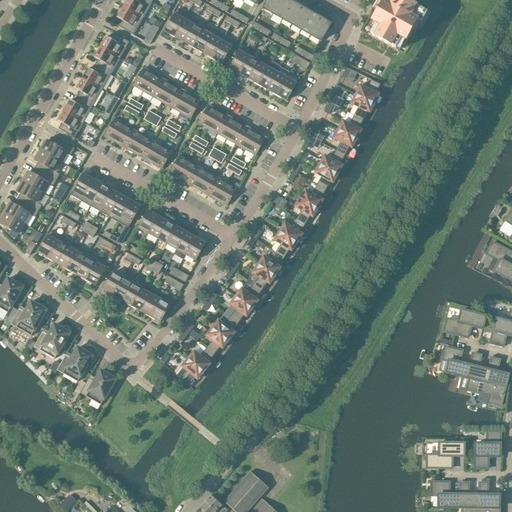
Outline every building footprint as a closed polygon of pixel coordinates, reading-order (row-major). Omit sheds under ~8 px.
[(152,3),(146,0),(126,0),(125,1),(126,2),(123,7),(142,19),(152,3)] [(281,0),(267,0),(263,9),(273,15),(281,0)] [(292,3),(287,0),(281,0),(273,15),(282,20),(292,3)] [(400,0),(378,0),(383,2),(371,22),(375,25),(370,34),(395,49),(401,39),(405,42),(411,31),(415,34),(420,24),(427,13),(410,4),(407,9),(405,8),(407,5),(402,2),(400,4),(398,3),(400,0)] [(302,8),(301,7),(301,8),(298,6),(299,6),(298,5),(298,6),(292,3),(282,20),(292,25),(302,8)] [(214,9),(208,6),(206,10),(212,14),(214,9)] [(142,19),(123,7),(119,13),(117,17),(117,18),(120,20),(117,26),(133,35),(142,19)] [(311,13),(302,8),(292,25),(301,31),(311,13)] [(218,18),(221,13),(214,9),(212,14),(218,18)] [(186,15),(176,10),(164,31),(173,37),(174,37),(186,15)] [(321,18),(320,18),(317,17),(317,16),(316,16),(311,13),(301,31),(310,36),(321,18)] [(196,21),(186,15),(174,37),(174,38),(174,37),(183,42),(196,21)] [(233,20),(227,17),(224,21),(231,25),(233,20)] [(320,41),(321,39),(323,40),(327,33),(325,32),(330,24),(320,19),(321,18),(310,36),(320,41)] [(231,25),(237,28),(239,24),(233,20),(231,25)] [(205,26),(196,21),(183,42),(192,47),(192,48),(205,26)] [(153,26),(150,32),(155,35),(158,29),(153,26)] [(214,31),(205,26),(192,48),(193,48),(202,53),(214,31)] [(224,37),(214,31),(202,53),(211,58),(211,59),(224,37)] [(260,36),(254,32),(252,37),(258,40),(260,36)] [(129,42),(113,33),(109,39),(106,37),(102,41),(103,42),(100,47),(120,59),(129,42)] [(258,40),(264,44),(267,39),(260,36),(258,40)] [(211,59),(212,59),(221,64),(234,42),(224,37),(211,59)] [(279,46),(273,43),(270,47),(277,51),(279,46)] [(283,54),(286,50),(279,46),(277,51),(283,54)] [(120,59),(100,47),(97,53),(96,52),(94,57),(94,58),(97,60),(94,65),(111,74),(120,59)] [(249,57),(239,51),(229,68),(238,74),(239,74),(249,57)] [(298,57),(293,54),(290,61),(294,63),(298,57)] [(258,62),(249,57),(239,74),(239,75),(239,74),(248,79),(258,62)] [(294,63),(306,70),(310,64),(298,57),(294,63)] [(267,67),(258,62),(248,79),(257,84),(257,85),(267,67)] [(111,74),(94,65),(91,70),(88,68),(87,69),(84,73),(85,73),(82,79),(102,90),(111,74)] [(277,73),(267,67),(257,85),(258,85),(267,90),(277,73)] [(350,70),(345,68),(341,77),(346,79),(350,70)] [(153,74),(143,69),(133,86),(143,92),(153,74)] [(286,78),(277,73),(267,90),(276,95),(276,96),(286,78)] [(162,79),(153,74),(143,92),(152,97),(162,79)] [(276,96),(277,96),(286,101),(296,83),(286,78),(276,96)] [(102,90),(82,79),(79,84),(78,84),(76,89),(79,92),(76,97),(93,106),(102,90)] [(171,85),(163,80),(162,79),(152,97),(162,102),(171,85)] [(380,85),(371,80),(366,89),(360,86),(355,95),(374,104),(378,95),(376,94),(380,85)] [(181,90),(180,90),(171,85),(162,102),(171,108),(181,90)] [(190,96),(181,91),(182,90),(181,90),(171,108),(180,113),(190,96)] [(116,91),(113,97),(118,100),(121,94),(116,91)] [(337,97),(333,95),(329,103),(333,105),(337,97)] [(374,104),(355,95),(351,104),(358,107),(353,116),(363,121),(367,112),(369,113),(374,104)] [(200,101),(190,96),(180,113),(190,119),(200,101)] [(93,106),(76,97),(73,102),(70,100),(69,101),(66,105),(67,105),(64,111),(84,122),(93,106)] [(137,102),(130,99),(128,103),(134,107),(137,102)] [(140,110),(143,106),(137,102),(134,107),(140,110)] [(333,105),(329,103),(324,112),(329,114),(333,105)] [(133,110),(126,106),(124,110),(130,114),(133,110)] [(218,111),(208,106),(198,123),(208,129),(218,111)] [(136,118),(139,113),(133,110),(130,114),(136,118)] [(84,122),(64,111),(61,116),(60,116),(58,121),(61,123),(58,129),(74,138),(84,122)] [(227,116),(226,116),(218,111),(208,129),(217,134),(227,116)] [(236,122),(227,117),(228,117),(227,116),(217,134),(226,139),(236,122)] [(363,121),(353,116),(349,124),(342,121),(338,130),(356,139),(360,131),(358,130),(363,121)] [(124,125),(114,119),(104,136),(114,142),(124,125)] [(174,124),(168,120),(165,125),(172,128),(174,124)] [(246,127),(245,127),(236,122),(226,139),(236,145),(246,127)] [(172,128),(178,132),(180,127),(174,124),(172,128)] [(133,130),(124,125),(114,142),(123,147),(123,148),(133,130)] [(170,131),(164,127),(161,132),(168,135),(170,131)] [(255,133),(246,128),(246,127),(236,145),(245,150),(255,133)] [(320,132),(315,129),(311,138),(315,140),(320,132)] [(143,135),(133,130),(123,148),(124,148),(133,153),(143,135)] [(356,139),(338,130),(333,139),(340,142),(335,151),(345,156),(349,147),(351,148),(356,139)] [(168,135),(174,139),(176,135),(170,131),(168,135)] [(255,156),(265,138),(255,133),(245,150),(255,156)] [(152,141),(143,135),(133,153),(142,158),(141,158),(142,158),(152,141)] [(68,153),(70,155),(74,149),(53,136),(49,142),(47,141),(44,146),(42,145),(39,150),(62,163),(68,153)] [(201,139),(195,136),(193,140),(199,144),(201,139)] [(315,140),(311,138),(306,146),(310,149),(315,140)] [(205,147),(208,143),(201,139),(199,144),(205,147)] [(161,146),(152,141),(142,158),(142,159),(143,158),(152,163),(161,146)] [(197,146),(191,143),(189,147),(195,151),(197,146)] [(152,163),(161,169),(171,152),(161,146),(152,163)] [(204,150),(197,146),(195,151),(201,155),(204,150)] [(62,163),(39,150),(36,155),(38,156),(35,161),(38,163),(35,168),(56,180),(59,174),(57,173),(62,163)] [(345,156),(335,151),(330,159),(324,156),(319,164),(337,174),(342,166),(340,165),(345,156)] [(189,162),(179,156),(169,173),(179,179),(189,162)] [(239,161),(233,157),(230,162),(236,165),(239,161)] [(236,165),(243,169),(245,164),(239,161),(236,165)] [(198,167),(189,162),(179,179),(188,184),(188,185),(198,167)] [(301,165),(297,163),(292,171),(296,174),(301,165)] [(235,168),(229,164),(226,169),(232,172),(235,168)] [(337,174),(319,164),(314,173),(321,177),(316,185),(325,191),(330,182),(332,183),(337,174)] [(208,172),(198,167),(188,185),(189,185),(198,190),(208,172)] [(56,180),(35,168),(31,173),(29,172),(26,177),(24,176),(21,181),(44,194),(50,185),(53,186),(56,180)] [(232,172),(239,176),(241,171),(235,168),(232,172)] [(296,174),(292,171),(287,180),(291,182),(296,174)] [(217,178),(208,172),(198,190),(207,195),(206,195),(207,195),(217,178)] [(93,179),(92,179),(83,174),(71,196),(81,201),(93,179)] [(226,183),(217,178),(207,195),(207,196),(207,195),(216,200),(226,183)] [(102,185),(93,180),(93,179),(81,201),(90,206),(102,185)] [(44,194),(21,181),(18,186),(20,187),(17,192),(20,194),(17,199),(38,212),(42,206),(39,204),(44,194)] [(236,189),(226,183),(216,200),(226,206),(236,189)] [(112,190),(111,189),(111,190),(102,185),(90,206),(99,212),(112,190)] [(325,191),(316,185),(311,194),(305,190),(300,198),(317,209),(322,201),(320,199),(325,191)] [(121,195),(112,190),(99,212),(109,217),(121,195)] [(56,193),(53,199),(59,203),(63,197),(56,193)] [(130,200),(130,201),(121,195),(109,217),(118,223),(130,200)] [(282,199),(277,196),(272,204),(277,207),(282,199)] [(317,209),(300,198),(295,207),(301,211),(296,219),(305,225),(310,216),(312,217),(317,209)] [(6,207),(4,212),(27,225),(29,227),(38,212),(17,199),(14,205),(11,203),(8,208),(6,207)] [(128,228),(140,206),(131,201),(130,200),(118,223),(128,228)] [(277,207),(272,204),(267,213),(271,216),(277,207)] [(74,213),(67,210),(65,214),(71,218),(74,213)] [(158,216),(157,216),(148,211),(138,228),(148,234),(158,216)] [(27,225),(4,212),(1,218),(2,219),(0,222),(0,224),(6,228),(4,232),(14,242),(18,234),(21,236),(27,225)] [(77,221),(80,217),(74,213),(71,218),(77,221)] [(167,222),(158,217),(158,216),(148,234),(157,239),(167,222)] [(69,220),(63,217),(61,221),(67,225),(69,220)] [(305,225),(296,219),(291,227),(284,224),(279,232),(296,243),(302,235),(300,233),(305,225)] [(73,228),(76,224),(69,220),(67,225),(73,228)] [(177,227),(176,226),(176,227),(167,222),(157,239),(167,244),(177,227)] [(186,232),(177,227),(167,244),(176,250),(186,232)] [(261,232),(257,229),(252,237),(256,240),(261,232)] [(60,237),(50,231),(38,253),(47,258),(47,259),(60,237)] [(111,235),(105,231),(102,235),(109,239),(111,235)] [(186,232),(176,250),(173,254),(183,260),(185,255),(195,237),(195,238),(186,232)] [(296,243),(279,232),(274,240),(280,244),(275,252),(284,258),(289,250),(291,251),(296,243)] [(109,239),(115,243),(117,238),(111,235),(109,239)] [(69,242),(60,237),(47,259),(48,259),(57,264),(69,242)] [(185,255),(195,261),(205,243),(196,238),(195,237),(185,255)] [(256,240),(252,237),(246,245),(250,248),(256,240)] [(107,242),(101,238),(98,243),(104,246),(107,242)] [(24,252),(30,255),(36,244),(30,241),(24,252)] [(79,247),(69,242),(57,264),(66,269),(79,247)] [(113,245),(107,242),(104,246),(111,250),(113,245)] [(511,281),(511,266),(511,263),(511,253),(492,243),(486,254),(499,261),(493,272),(511,281)] [(88,253),(79,247),(66,269),(67,270),(67,269),(76,274),(88,253)] [(138,250),(132,247),(130,251),(136,255),(138,250)] [(145,254),(138,250),(136,255),(142,258),(145,254)] [(284,258),(275,252),(269,261),(263,256),(258,265),(274,276),(280,268),(278,267),(284,258)] [(98,258),(88,253),(76,274),(85,280),(84,280),(85,280),(98,258)] [(134,257),(128,254),(126,258),(132,262),(134,257)] [(132,262),(138,265),(141,261),(134,257),(132,262)] [(85,280),(86,280),(95,285),(107,264),(98,258),(85,280)] [(240,264),(235,261),(230,269),(234,272),(240,264)] [(274,276),(258,265),(252,273),(258,277),(253,285),(261,291),(267,283),(269,284),(274,276)] [(177,270),(172,267),(169,273),(173,276),(177,270)] [(234,272),(230,269),(224,277),(228,280),(234,272)] [(185,282),(188,276),(177,270),(173,276),(185,282)] [(122,278),(113,273),(103,290),(112,295),(112,296),(122,278)] [(172,279),(167,276),(164,282),(168,285),(172,279)] [(132,283),(122,278),(112,296),(113,296),(122,301),(132,283)] [(15,283),(7,279),(1,289),(0,288),(0,308),(7,313),(22,287),(22,286),(22,285),(22,284),(22,283),(21,282),(20,282),(20,281),(19,281),(18,281),(17,281),(16,282),(15,282),(15,283)] [(180,292),(183,285),(172,279),(168,285),(180,292)] [(141,289),(132,283),(122,301),(131,306),(141,289)] [(151,294),(153,290),(144,285),(141,289),(131,306),(132,307),(132,306),(141,311),(151,294)] [(261,291),(253,285),(247,293),(241,289),(235,297),(252,309),(257,301),(255,299),(261,291)] [(217,296),(213,293),(207,300),(211,303),(217,296)] [(160,299),(151,294),(141,311),(150,317),(149,317),(150,317),(160,299)] [(252,309),(235,297),(229,305),(235,309),(230,317),(238,324),(244,315),(246,317),(252,309)] [(170,305),(160,299),(150,317),(151,317),(160,322),(170,305)] [(211,303),(207,300),(201,308),(205,311),(211,303)] [(38,306),(30,302),(24,312),(19,309),(10,324),(31,336),(46,310),(45,310),(45,309),(45,308),(45,307),(45,306),(44,305),(43,304),(42,304),(41,304),(39,305),(38,305),(38,306)] [(511,336),(511,310),(510,310),(507,322),(496,319),(490,343),(502,347),(505,335),(511,336)] [(485,317),(477,315),(461,311),(458,322),(446,319),(443,332),(467,338),(470,326),(482,329),(485,317)] [(238,324),(230,317),(224,325),(218,320),(212,328),(228,341),(234,333),(232,331),(238,324)] [(194,327),(190,324),(184,331),(188,334),(194,327)] [(61,329),(54,325),(48,335),(42,332),(33,347),(54,359),(69,333),(68,333),(68,332),(69,331),(69,330),(68,330),(68,329),(68,328),(67,328),(66,327),(65,327),(64,327),(63,327),(62,328),(61,329)] [(228,341),(212,328),(206,336),(212,341),(206,348),(214,355),(220,347),(222,349),(228,341)] [(192,330),(189,335),(196,341),(200,336),(192,330)] [(188,334),(184,331),(178,339),(182,342),(188,334)] [(470,366),(469,366),(459,363),(462,351),(444,347),(441,359),(448,361),(445,373),(452,375),(467,378),(470,366)] [(85,352),(77,348),(71,358),(65,355),(60,365),(57,370),(77,382),(84,370),(86,371),(90,365),(88,364),(92,356),(91,356),(92,355),(92,354),(92,353),(91,352),(91,351),(90,351),(90,350),(89,350),(88,350),(87,350),(86,350),(86,351),(85,351),(85,352)] [(214,355),(206,348),(199,356),(194,351),(187,359),(203,372),(209,364),(208,363),(214,355)] [(163,365),(169,357),(165,354),(159,362),(163,365)] [(489,370),(488,370),(477,368),(480,356),(472,354),(469,366),(470,366),(467,378),(469,379),(466,391),(483,395),(489,370)] [(180,379),(189,386),(195,378),(197,380),(203,372),(187,359),(181,367),(187,371),(180,379)] [(489,370),(483,395),(489,396),(487,403),(500,406),(508,375),(496,372),(499,361),(491,359),(488,370),(489,370)] [(54,361),(49,370),(55,373),(57,370),(60,365),(54,361)] [(108,375),(100,371),(94,381),(89,378),(80,393),(100,405),(115,379),(114,379),(115,378),(115,377),(115,376),(115,375),(114,375),(114,374),(113,374),(113,373),(112,373),(111,373),(110,373),(109,374),(108,374),(108,375)] [(500,457),(500,432),(487,432),(487,444),(475,444),(474,469),(487,469),(487,457),(500,457)] [(464,444),(455,444),(439,443),(439,455),(427,455),(426,468),(451,469),(452,457),(464,457),(464,444)] [(234,511),(246,511),(268,488),(250,472),(224,502),(234,511)] [(460,495),(449,495),(449,483),(431,483),(431,496),(438,496),(438,508),(460,508),(460,495)] [(479,511),(479,495),(468,495),(468,483),(460,483),(460,495),(460,508),(462,508),(461,511),(479,511)] [(479,495),(479,511),(498,511),(499,496),(487,495),(487,484),(479,483),(479,495)] [(76,504),(67,495),(60,502),(69,511),(76,504)] [(204,511),(226,511),(227,511),(221,506),(210,496),(200,508),(204,511)] [(275,511),(261,499),(250,511),(275,511)] [(89,511),(95,511),(86,502),(83,505),(89,511)]
